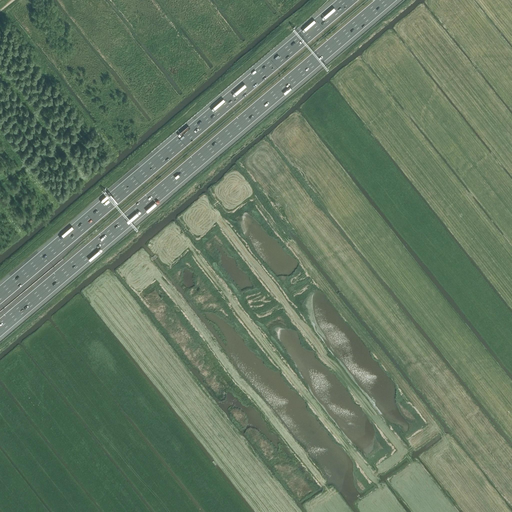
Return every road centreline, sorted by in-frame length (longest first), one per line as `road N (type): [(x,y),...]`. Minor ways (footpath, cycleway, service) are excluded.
road 1 (motorway): [(0,327),(386,0)]
road 2 (motorway): [(348,0),(0,295)]
